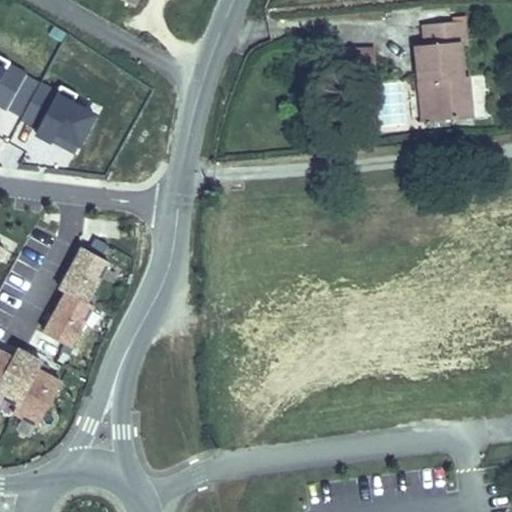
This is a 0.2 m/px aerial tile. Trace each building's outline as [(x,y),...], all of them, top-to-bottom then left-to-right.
[(464,77),(460,43),(465,43),(464,21),(424,25),(426,45),(415,46),(419,82),(428,81),(432,120),(472,117),(468,76),(464,77)] [(372,76),(372,50),(333,49),(333,76),(372,76)] [(0,105),(7,109),(26,74),(9,64),(10,62),(0,55),(0,105)] [(432,120),(428,81),(419,82),(422,121),(432,120)] [(57,133),(79,145),(95,116),(73,103),(78,95),(61,86),(58,92),(40,83),(21,118),(39,128),(36,134),(52,142),(57,133)] [(377,84),(378,128),(417,127),(416,83),(377,84)] [(102,257),(108,245),(95,238),(88,250),(102,257)] [(88,250),(84,248),(68,276),(63,286),(61,290),(67,293),(53,318),(47,330),(45,333),(65,344),(61,351),(70,356),(74,348),(71,346),(97,296),(91,293),(109,261),(102,257),(88,250)] [(63,286),(68,276),(65,274),(59,284),(63,286)] [(47,330),(53,318),(50,316),(43,328),(47,330)] [(50,367),(18,349),(13,358),(0,350),(0,395),(17,405),(13,412),(38,426),(62,383),(53,378),(46,374),(48,370),(50,367)]
